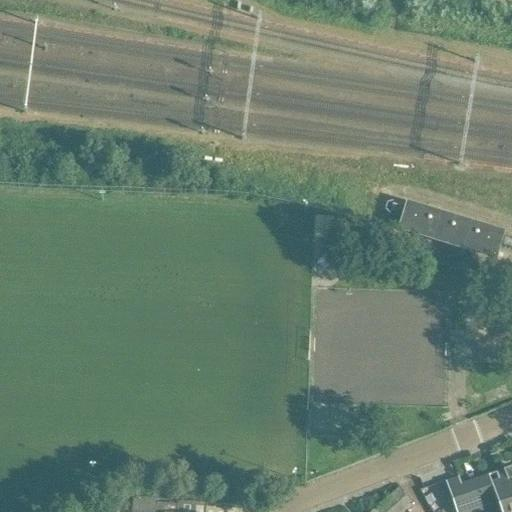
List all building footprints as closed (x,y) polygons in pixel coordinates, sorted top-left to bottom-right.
[(502,234),(408,206),(400,230),(494,259),(502,234)] [(318,262),(324,269),(342,254),(336,246),(318,262)] [(320,417),(318,429),(335,431),(338,408),(318,405),(316,417),(320,417)] [(511,511),(511,467),(511,468),(461,486),(458,477),(445,482),(455,511),(480,511),(499,506),(501,511),(511,511)] [(404,511),(405,511),(413,504),(398,488),(371,511),(404,511)]
